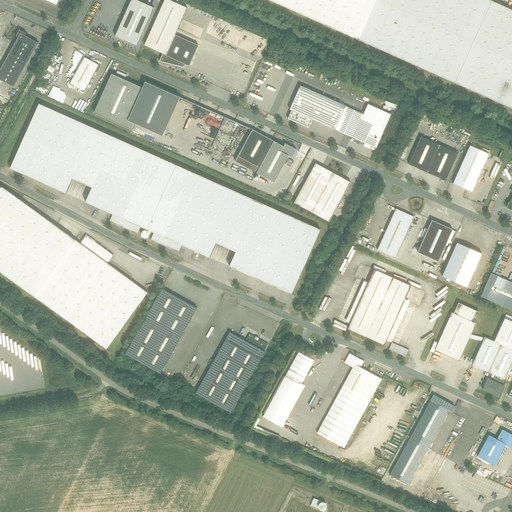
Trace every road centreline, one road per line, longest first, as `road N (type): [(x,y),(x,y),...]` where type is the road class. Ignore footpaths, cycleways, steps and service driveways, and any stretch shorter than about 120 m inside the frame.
road 1 (residential): [(511,419),(0,176)]
road 2 (residential): [(511,233),(68,33)]
road 3 (unclassified): [(0,302),(124,390),(413,511)]
